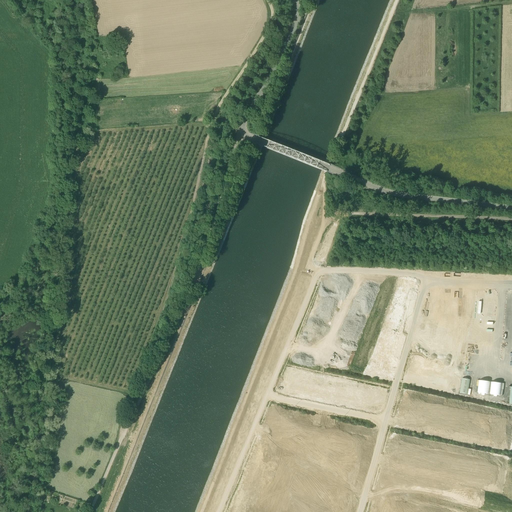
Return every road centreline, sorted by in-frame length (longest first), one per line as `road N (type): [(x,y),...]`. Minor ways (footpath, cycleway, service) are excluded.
road 1 (unclassified): [(219,511),(306,301),(326,220),(337,213),(511,219)]
road 2 (track): [(265,0),(264,32),(208,130),(172,281),(122,411),(121,436)]
road 3 (unclassified): [(89,511),(185,300),(240,133)]
road 4 (unclassified): [(511,207),(386,191),(240,133)]
road 5 (unclassified): [(240,133),(295,23),(295,0)]
